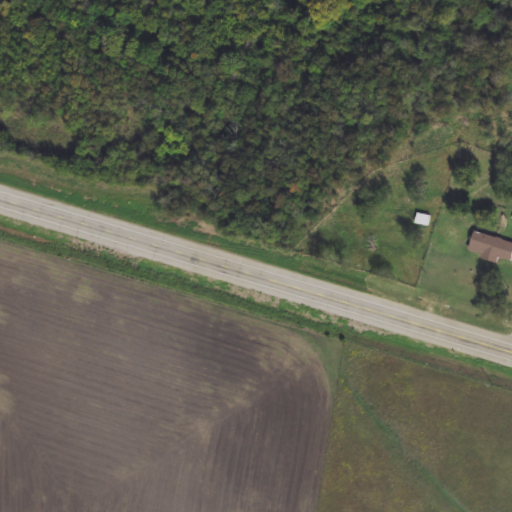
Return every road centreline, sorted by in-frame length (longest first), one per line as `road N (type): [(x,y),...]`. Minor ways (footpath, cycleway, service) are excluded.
road 1 (primary): [(511,347),(0,194)]
road 2 (residential): [(511,221),(510,347)]
